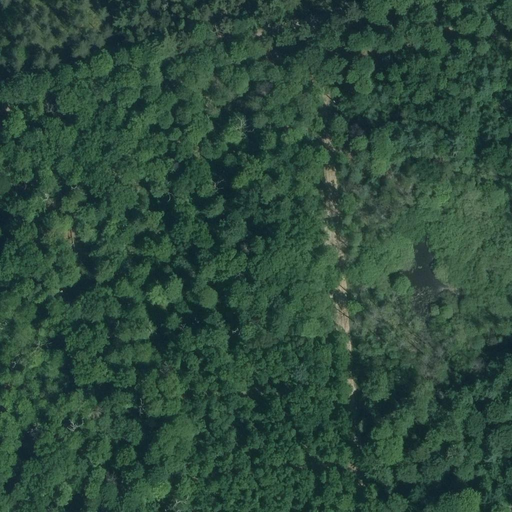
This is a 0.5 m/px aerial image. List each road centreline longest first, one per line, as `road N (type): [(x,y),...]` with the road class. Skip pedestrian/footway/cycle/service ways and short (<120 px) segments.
road 1 (track): [(312,17),(359,511)]
road 2 (track): [(0,116),(367,0)]
